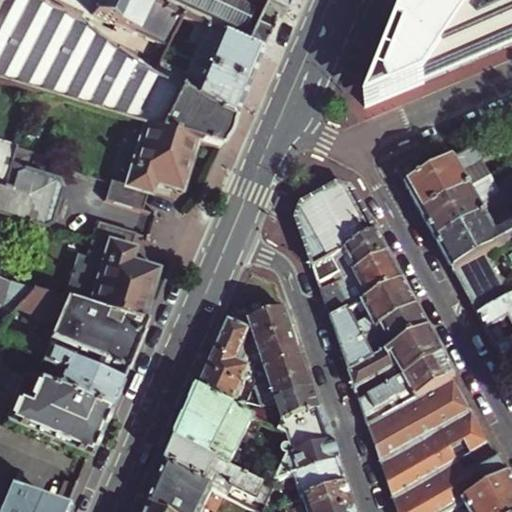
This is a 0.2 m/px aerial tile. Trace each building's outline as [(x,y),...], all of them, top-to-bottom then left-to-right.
[(217,149),(230,119),(150,78),(94,40),(89,36),(80,28),(71,23),(26,0),(0,0),(0,81),(125,119),(141,124),(197,142),(217,149)] [(100,0),(98,4),(90,0),(26,0),(71,23),(74,18),(99,31),(94,40),(150,78),(156,67),(171,39),(179,24),(139,7),(142,0),(247,0),(276,12),(275,15),(282,18),(287,0),(100,0)] [(179,24),(258,55),(275,15),(276,12),(247,0),(142,0),(139,7),(179,24)] [(511,0),(403,0),(362,97),(368,105),(511,44),(511,0)] [(188,63),(245,85),(258,55),(179,24),(171,39),(194,49),(188,63)] [(150,78),(230,119),(245,85),(188,63),(181,78),(156,67),(150,78)] [(141,124),(125,119),(107,178),(124,183),(141,124)] [(191,161),(192,158),(197,142),(141,124),(124,183),(107,178),(101,199),(140,212),(149,182),(176,190),(185,163),(187,163),(189,162),(191,161)] [(425,179),(406,188),(423,214),(492,177),(484,164),(487,157),(486,155),(497,149),(493,141),(425,179)] [(33,160),(0,150),(0,219),(40,231),(49,227),(52,219),(58,220),(63,202),(57,201),(60,192),(55,184),(28,176),(33,160)] [(396,168),(406,188),(425,179),(414,159),(396,168)] [(511,194),(503,199),(492,177),(423,214),(438,242),(507,205),(511,201),(511,194)] [(298,220),(319,285),(333,278),(324,261),(375,233),(351,190),(338,188),(304,206),(298,220)] [(511,215),(507,205),(438,242),(454,272),(486,255),(511,241),(511,215)] [(145,302),(143,300),(151,273),(124,265),(133,235),(94,223),(83,261),(71,303),(143,324),(147,309),(148,305),(147,303),(145,302)] [(386,253),(375,233),(324,261),(333,278),(319,285),(322,291),(386,253)] [(401,281),(386,253),(322,291),(332,320),(349,311),(363,303),(401,281)] [(510,298),(486,255),(454,272),(479,315),(510,298)] [(62,300),(71,303),(83,261),(81,260),(72,265),(69,273),(67,273),(65,278),(68,279),(62,300)] [(117,386),(143,324),(71,303),(62,300),(0,281),(0,338),(15,343),(43,355),(117,386)] [(416,306),(401,281),(363,303),(370,318),(357,325),(337,335),(340,346),(355,336),(357,339),(363,335),(370,331),(416,306)] [(511,296),(510,298),(479,315),(509,369),(511,367),(511,296)] [(429,329),(416,306),(370,331),(376,341),(368,346),(375,360),(429,329)] [(332,320),(337,335),(357,325),(349,311),(332,320)] [(288,313),(250,325),(257,345),(294,332),(288,313)] [(254,346),(252,334),(235,326),(237,321),(232,319),(218,353),(252,368),(256,361),(254,346)] [(443,355),(429,329),(375,360),(349,373),(355,391),(384,375),(390,385),(443,355)] [(254,346),(256,361),(256,366),(301,352),(294,332),(257,345),(254,346)] [(367,344),(363,335),(357,339),(361,347),(367,344)] [(361,347),(357,339),(355,336),(340,346),(349,373),(375,360),(368,346),(367,344),(361,347)] [(308,373),(301,352),(256,366),(257,391),(308,373)] [(237,411),(240,405),(235,402),(252,368),(218,353),(201,393),(237,411)] [(26,380),(105,413),(117,386),(43,355),(39,365),(32,367),(26,380)] [(456,380),(443,355),(390,385),(359,402),(368,430),(456,380)] [(308,373),(257,391),(265,410),(277,407),(315,393),(313,387),(308,373)] [(2,426),(85,460),(105,413),(26,380),(22,378),(21,380),(2,426)] [(475,412),(456,380),(368,430),(380,466),(475,412)] [(201,393),(179,443),(233,465),(256,421),(250,418),(237,411),(201,393)] [(250,418),(257,420),(280,433),(283,425),(321,412),(315,393),(277,407),(280,414),(261,412),(260,412),(251,416),(250,418)] [(251,416),(260,412),(254,412),(241,404),(240,405),(237,411),(250,418),(251,416)] [(278,485),(282,484),(290,481),(340,464),(321,412),(283,425),(280,433),(290,438),(297,447),(278,485)] [(450,511),(511,477),(475,412),(380,466),(396,511),(450,511)] [(179,443),(169,467),(217,486),(233,493),(236,485),(271,500),(274,494),(278,485),(233,465),(179,443)] [(290,481),(292,488),(299,486),(304,503),(347,488),(340,464),(290,481)] [(167,511),(205,511),(217,486),(169,467),(153,506),(167,511)] [(55,500),(66,505),(77,478),(66,473),(55,500)] [(511,511),(511,479),(511,477),(450,511),(511,511)] [(278,485),(274,494),(292,488),(290,481),(282,484),(278,485)] [(0,511),(59,511),(48,507),(0,486),(0,511)] [(345,511),(355,509),(347,488),(304,503),(286,509),(287,511),(345,511)] [(48,507),(59,511),(63,511),(66,505),(55,500),(52,499),(48,507)]
